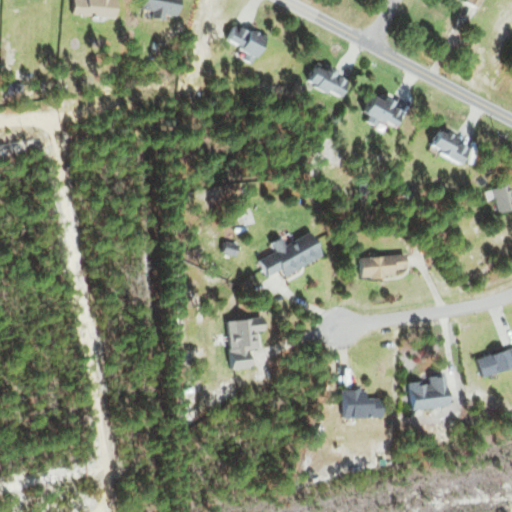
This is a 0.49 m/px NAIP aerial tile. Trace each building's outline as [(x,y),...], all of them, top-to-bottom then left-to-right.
[(112,0),(68,0),(67,12),(110,18),(112,0)] [(137,0),(136,8),(148,10),(147,17),(158,19),(159,13),(172,16),(175,0),(137,0)] [(472,8),(475,0),(459,0),(459,2),(472,8)] [(221,39),(236,47),(232,56),(247,63),(261,35),(248,28),(246,32),(228,24),(221,39)] [(342,80),(328,76),(330,69),(308,62),(301,84),(338,96),(342,80)] [(374,119),(389,126),(398,108),(365,92),(353,115),(372,124),(374,119)] [(461,148),(449,142),(451,136),(431,126),(421,147),(454,163),(461,148)] [(511,207),(505,182),(486,187),(493,212),(511,207)] [(280,277),(315,255),(301,232),(279,246),(273,236),(264,242),(269,250),(252,260),(262,277),(275,269),(280,277)] [(232,244),(220,239),(215,251),(228,256),(232,244)] [(400,268),(400,255),(353,257),(354,277),(390,276),(389,268),(400,268)] [(220,320),(224,369),(243,367),(241,349),(254,348),(252,330),(257,330),(256,317),(220,320)] [(511,345),(470,357),(475,376),(511,365),(511,345)] [(407,412),(445,404),(439,374),(422,377),(423,380),(402,385),(407,412)] [(337,419),(375,415),(374,397),(359,398),(358,388),(335,390),(337,419)]
